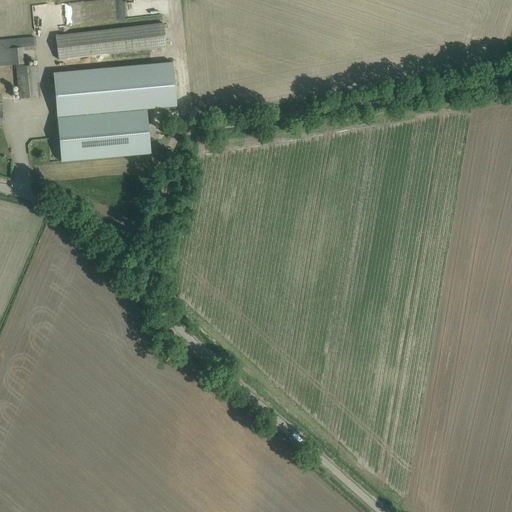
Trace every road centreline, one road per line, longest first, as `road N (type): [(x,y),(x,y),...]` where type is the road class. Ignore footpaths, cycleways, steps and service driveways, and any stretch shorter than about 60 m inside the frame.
road 1 (unclassified): [(379,511),(201,358),(78,225),(57,208),(0,187)]
road 2 (track): [(129,275),(150,249),(177,133),(511,76)]
